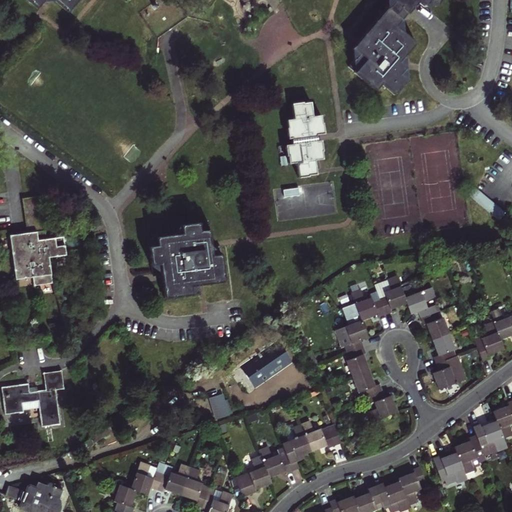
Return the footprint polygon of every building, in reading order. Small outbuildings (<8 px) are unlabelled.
[(27,0),(37,8),(43,0),(54,0),(68,11),(77,0),(27,0)] [(385,0),(386,8),(359,41),(352,48),(353,62),(349,67),(375,89),(381,83),(394,94),(405,81),(403,56),(414,43),(395,26),(416,0),(423,5),(436,4),(439,0),(385,0)] [(302,101),(291,102),(294,118),(286,119),(287,126),(286,127),(288,138),(291,137),(292,143),(285,144),(286,155),(287,155),(288,162),(296,161),(298,177),(308,175),(308,174),(316,173),(314,159),(317,159),(315,151),(318,150),(316,134),(324,133),(323,121),(321,122),(320,114),(312,115),(310,101),(302,102),(302,101)] [(9,236),(15,279),(33,276),(34,285),(51,282),(48,256),(65,254),(63,236),(45,239),(40,195),(22,198),(27,233),(9,236)] [(160,263),(165,297),(199,292),(197,284),(223,281),(220,254),(211,256),(206,222),(181,225),(182,234),(156,237),(157,246),(149,247),(151,264),(160,263)] [(467,377),(457,356),(452,358),(450,350),(455,347),(443,316),(439,317),(434,304),(427,307),(425,300),(436,296),(431,286),(405,295),(396,274),(386,277),(390,288),(383,291),(385,295),(378,297),(376,290),(370,292),(371,295),(364,297),(360,287),(350,291),(360,319),(334,329),(341,346),(344,345),(348,358),(345,359),(357,391),(361,399),(366,397),(368,403),(373,401),(376,407),(365,411),(369,421),(397,410),(394,402),(391,394),(385,396),(381,387),(379,383),(375,385),(363,353),(365,352),(360,339),(363,338),(368,336),(362,319),(377,313),(378,316),(382,314),(388,312),(391,311),(390,308),(406,302),(410,314),(413,312),(417,311),(422,323),(425,322),(437,354),(432,356),(434,360),(438,369),(431,372),(434,378),(438,388),(467,377)] [(503,348),(500,339),(511,334),(511,313),(503,317),(499,307),(489,311),(492,320),(483,324),(487,334),(480,337),(481,340),(475,343),(477,346),(482,360),(485,359),(488,357),(487,354),(503,348)] [(277,339),(239,365),(255,387),(292,361),(277,339)] [(2,387),(5,413),(23,411),(22,402),(39,400),(42,426),(59,423),(55,389),(63,388),(61,370),(43,373),(46,390),(29,392),(28,383),(2,387)] [(214,421),(230,416),(223,394),(207,399),(214,421)] [(507,446),(503,438),(511,434),(511,432),(509,424),(511,422),(511,399),(509,400),(507,401),(508,404),(492,410),(495,419),(480,425),(479,422),(472,425),(475,433),(471,435),(469,436),(470,439),(453,445),(455,451),(440,457),(439,454),(435,456),(432,457),(441,480),(444,479),(446,484),(456,480),(457,483),(467,479),(465,473),(474,469),(470,459),(477,456),(475,452),(482,450),(484,454),(497,449),(497,450),(507,446)] [(291,425),(290,426),(290,428),(287,429),(285,436),(286,439),(281,441),(285,450),(271,455),(267,445),(257,449),(259,454),(250,458),(254,468),(248,471),(249,475),(236,480),(242,496),(253,492),(255,491),(254,488),(270,482),(268,476),(269,476),(273,475),(275,474),(284,470),(285,472),(292,470),(289,462),(292,460),(295,459),(294,457),(326,444),(327,447),(340,442),(333,426),(321,430),(320,426),(313,429),(308,418),(291,425)] [(59,457),(62,463),(113,430),(109,424),(59,457)] [(298,467),(295,459),(292,460),(289,462),(292,470),(298,467)] [(130,511),(131,510),(133,507),(130,506),(136,490),(146,494),(147,490),(149,486),(163,491),(164,488),(167,490),(189,497),(196,500),(194,504),(208,509),(206,511),(225,511),(232,493),(202,483),(202,482),(196,479),(199,469),(180,462),(177,472),(170,470),(172,466),(158,461),(156,465),(139,460),(130,487),(107,479),(104,489),(114,493),(112,500),(116,501),(112,511),(130,511)] [(400,511),(409,507),(408,505),(417,501),(413,490),(420,488),(419,484),(425,481),(419,465),(415,467),(412,468),(413,470),(397,477),(398,479),(383,484),(382,481),(378,483),(370,486),(367,487),(368,491),(353,496),(352,494),(336,500),(336,498),(332,499),(328,500),(330,506),(327,507),(324,509),(325,511),(323,511),(370,511),(376,508),(375,504),(387,499),(389,503),(396,501),(400,511)] [(57,511),(58,511),(60,507),(59,499),(58,499),(62,488),(56,486),(53,477),(46,478),(44,484),(36,481),(35,486),(29,484),(25,485),(24,489),(7,485),(6,489),(4,494),(20,499),(18,504),(20,509),(27,511),(57,511)]
